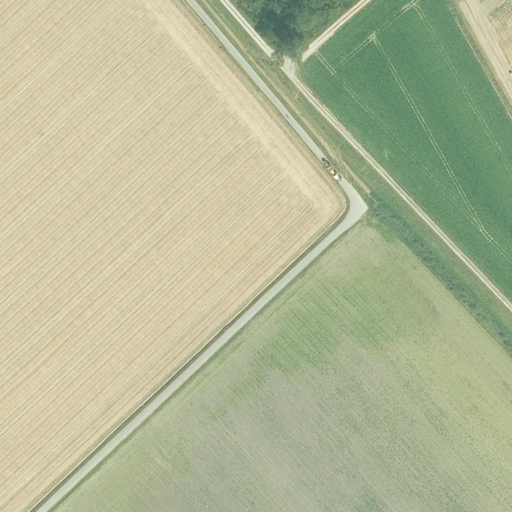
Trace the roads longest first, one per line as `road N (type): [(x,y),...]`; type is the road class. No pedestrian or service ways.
road 1 (unclassified): [(188,0),(355,204),(40,511)]
road 2 (track): [(277,59),(511,309)]
